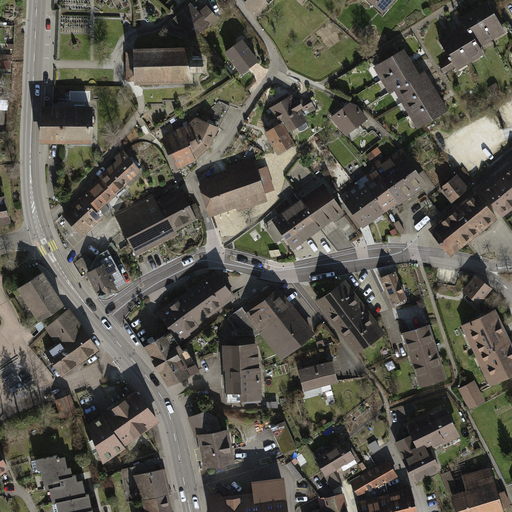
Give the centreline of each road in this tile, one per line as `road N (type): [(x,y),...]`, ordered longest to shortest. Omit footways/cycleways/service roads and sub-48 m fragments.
road 1 (residential): [(511,275),(420,256),(293,273),(211,259)]
road 2 (residential): [(235,0),(275,66),(194,179),(211,259)]
road 3 (primary): [(37,0),(30,173),(39,230)]
road 4 (primary): [(127,354),(168,408),(192,511)]
road 5 (residential): [(0,411),(127,354)]
road 6 (residential): [(211,259),(151,283),(100,322)]
